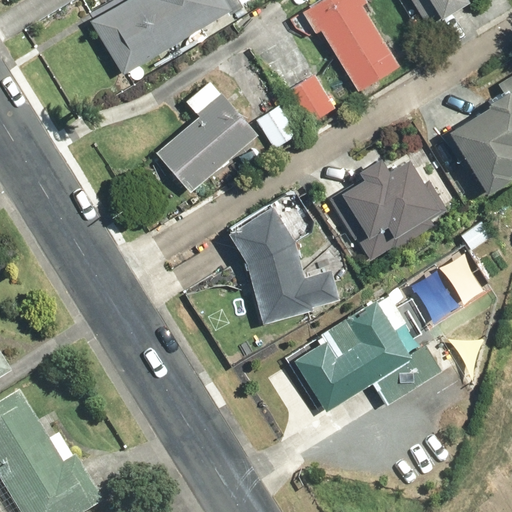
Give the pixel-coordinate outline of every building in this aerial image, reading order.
[(221,0),(121,0),(85,19),(116,77),(159,54),(163,62),(235,24),(221,0)] [(319,0),(299,14),(313,36),(318,32),(357,92),(401,63),(362,3),(365,0),(319,0)] [(427,0),(439,18),(467,0),(427,0)] [(288,86),(282,90),(304,129),(336,110),(314,71),(297,81),(281,53),(272,58),(288,86)] [(511,72),(495,82),(501,93),(484,103),(487,108),(444,132),(483,200),(511,183),(511,72)] [(207,80),(182,102),(196,117),(155,154),(190,193),(255,133),(207,80)] [(279,103),(254,117),(273,150),(298,135),(279,103)] [(357,179),(336,190),(365,237),(384,225),(392,239),(447,205),(429,177),(420,183),(405,159),(386,171),(378,159),(354,174),(357,179)] [(293,191),(223,229),(242,262),(260,323),(346,300),(337,267),(299,277),(291,242),(314,225),(293,191)] [(462,249),(411,281),(447,338),(498,307),(462,249)] [(405,351),(371,300),(318,334),(321,339),(289,360),(324,412),(365,385),(383,411),(440,371),(419,341),(405,351)] [(0,355),(0,375),(9,370),(0,355)] [(15,394),(0,404),(0,487),(16,511),(88,511),(92,510),(91,508),(102,501),(75,457),(70,459),(56,437),(47,443),(15,394)]
